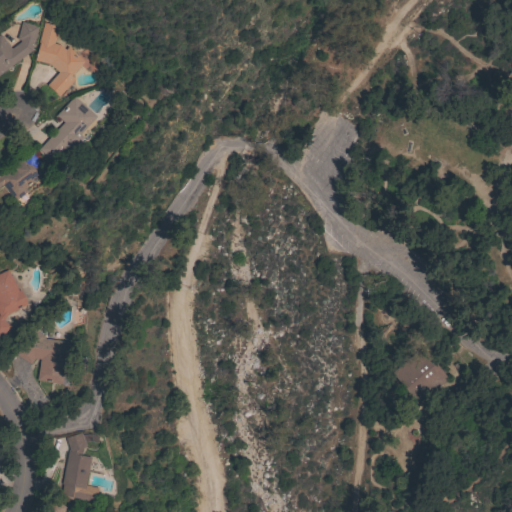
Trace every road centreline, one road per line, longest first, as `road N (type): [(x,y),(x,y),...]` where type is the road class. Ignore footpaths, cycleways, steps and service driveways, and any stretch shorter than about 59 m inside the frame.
road 1 (track): [(226,147),(178,298),(212,511)]
road 2 (track): [(354,511),(364,444),(364,247)]
road 3 (residential): [(11,511),(24,441),(0,395)]
